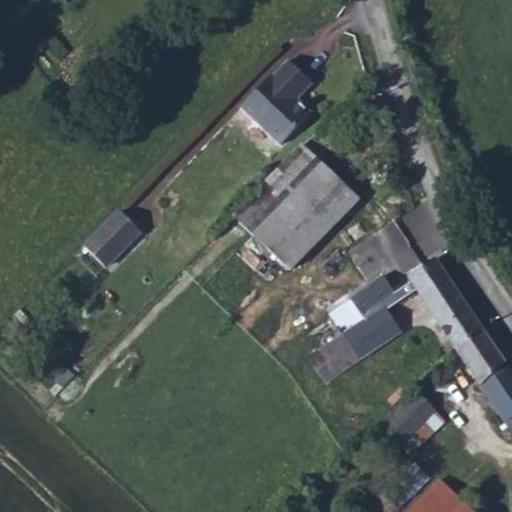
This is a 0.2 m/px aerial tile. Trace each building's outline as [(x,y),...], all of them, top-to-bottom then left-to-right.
[(294,85),(272,67),(258,80),(253,75),(224,106),(266,149),(295,118),(279,102),(294,85)] [(338,201),(285,147),(213,220),(269,271),(338,201)] [(107,202),(70,239),(92,259),(126,223),(107,202)] [(383,274),(428,347),(455,321),(411,255),(383,274)] [(315,335),(343,317),(331,302),(304,320),(315,335)] [(279,360),(295,384),(330,359),(371,329),(357,307),(343,317),(315,335),(279,360)] [(486,350),(462,314),(455,321),(428,347),(474,422),(488,414),(498,425),(511,417),(511,413),(476,356),(486,350)] [(371,329),(330,359),(347,379),(388,350),(371,329)] [(370,448),(403,414),(387,396),(353,431),(370,448)] [(410,455),(447,421),(425,397),(388,431),(410,455)] [(365,511),(369,511),(398,481),(383,468),(350,498),(365,511)] [(470,511),(436,480),(405,511),(470,511)]
